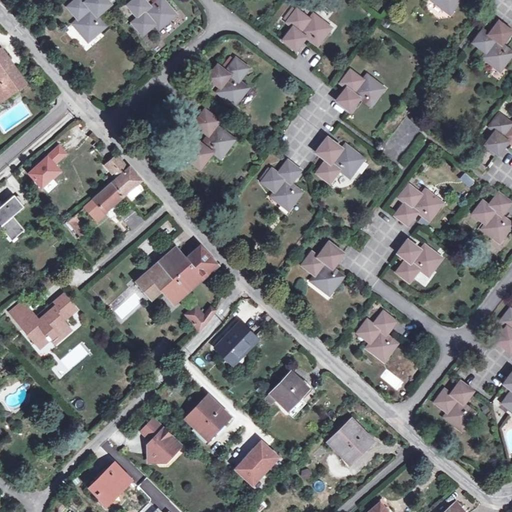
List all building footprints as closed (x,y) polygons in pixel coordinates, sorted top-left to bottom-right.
[(86,32),(91,38),(105,26),(96,16),(111,4),(107,0),(85,0),(84,1),(82,0),(74,0),(67,7),(76,19),(71,23),(82,35),(86,32)] [(152,8),(150,6),(144,0),(131,0),(127,4),(137,17),(131,22),(143,35),(154,24),(159,29),(176,14),(163,0),(156,0),(154,2),(156,5),(152,8)] [(431,0),(444,9),(447,6),(453,10),(460,0),(431,0)] [(450,14),(453,10),(447,6),(444,9),(450,14)] [(323,30),(327,24),(312,13),(309,18),(296,9),(286,22),(292,26),(282,40),(296,50),(305,37),(307,34),(310,37),(308,39),(318,45),(327,33),(323,30)] [(500,62),(504,65),(511,54),(511,51),(502,44),(510,34),(511,31),(498,20),(497,23),(489,33),(482,29),(472,42),(485,52),(481,57),(496,68),(500,62)] [(331,27),(327,24),(323,30),(327,33),(331,27)] [(87,42),(91,38),(86,32),(82,35),(87,42)] [(0,101),(26,83),(1,49),(0,49),(0,101)] [(240,91),(245,85),(239,81),(249,68),(235,58),(225,71),(217,64),(207,77),(218,86),(220,88),(221,86),(224,87),(220,94),(235,105),(243,94),(240,91)] [(500,71),(504,65),(500,62),(496,68),(500,71)] [(377,91),(381,85),(366,73),(362,79),(350,69),(340,82),(346,87),(341,93),(335,100),(348,109),(350,110),(359,97),(361,95),(365,98),(363,100),(371,106),(380,94),(377,91)] [(248,88),(245,85),(240,91),(243,94),(248,88)] [(385,87),(381,85),(377,91),(380,94),(385,87)] [(215,90),(220,94),(224,87),(221,86),(220,88),(218,86),(215,90)] [(214,128),(216,125),(220,120),(204,109),(193,124),(208,134),(201,143),(196,139),(184,155),(200,168),(212,152),(217,155),(221,150),(225,153),(235,139),(219,128),(217,130),(214,128)] [(511,121),(511,123),(498,113),(488,127),(494,132),(484,145),(498,155),(504,146),(508,142),(510,139),(511,141),(511,143),(511,144),(511,121)] [(342,148),(340,147),(327,137),(316,152),(319,154),(326,160),(316,173),(330,182),(339,170),(346,175),(350,169),(354,172),(364,159),(348,146),(343,153),(341,151),(342,148)] [(60,170),(54,164),(65,153),(59,146),(30,173),(36,180),(42,187),(60,170)] [(221,158),(225,153),(221,150),(217,155),(221,158)] [(117,156),(111,161),(105,166),(115,177),(113,179),(115,180),(112,183),(84,207),(97,221),(106,212),(105,211),(123,196),(126,193),(133,199),(142,191),(136,184),(141,180),(129,167),(128,168),(117,156)] [(289,186),(291,183),(300,171),(287,160),(277,173),(271,169),(261,182),(274,191),(270,197),(282,206),(285,202),(291,207),(302,192),(294,186),(293,188),(289,186)] [(261,182),(271,169),(268,167),(258,180),(261,182)] [(350,178),(354,172),(350,169),(346,175),(350,178)] [(469,188),(475,182),(465,172),(459,178),(469,188)] [(434,206),(439,200),(424,189),(420,193),(408,184),(398,198),(404,202),(394,215),(408,226),(412,221),(417,213),(419,210),(423,213),(421,215),(429,221),(438,209),(434,206)] [(500,218),(502,216),(506,210),(511,202),(498,192),(488,205),(482,200),(472,214),(484,223),(481,228),(496,239),(500,233),(504,236),(511,225),(511,223),(506,219),(504,221),(500,218)] [(11,214),(21,205),(14,197),(0,209),(0,226),(12,240),(25,230),(13,216),(11,214)] [(443,203),(439,200),(434,206),(438,209),(443,203)] [(11,214),(13,216),(23,207),(21,205),(11,214)] [(120,216),(132,230),(143,221),(131,206),(120,216)] [(92,226),(80,212),(67,223),(80,237),(92,226)] [(500,242),(504,236),(500,233),(496,239),(500,242)] [(421,249),(419,247),(408,239),(397,252),(405,258),(396,271),(409,281),(419,268),(425,273),(429,267),(433,270),(442,257),(427,246),(422,253),(419,251),(421,249)] [(331,270),(332,268),(336,263),(344,253),(328,242),(317,257),(311,252),(301,266),(314,275),(310,281),(323,290),(325,287),(331,292),(343,276),(335,270),(334,272),(331,270)] [(149,273),(162,288),(173,301),(215,264),(215,263),(200,246),(185,259),(177,249),(149,273)] [(429,276),(433,270),(429,267),(425,273),(429,276)] [(162,288),(149,273),(138,283),(151,297),(162,288)] [(64,295),(48,309),(51,312),(39,322),(36,319),(22,302),(10,313),(29,335),(36,344),(47,335),(51,339),(54,343),(71,329),(64,321),(77,309),(68,300),(64,295)] [(205,314),(211,318),(216,309),(217,309),(211,306),(205,314)] [(208,322),(203,317),(195,307),(186,315),(200,331),(205,325),(208,322)] [(511,309),(510,308),(500,322),(506,327),(495,341),(510,352),(511,349),(511,309)] [(48,309),(36,319),(39,322),(51,312),(48,309)] [(384,336),(386,334),(395,321),(382,311),(372,324),(366,320),(356,333),(369,343),(365,348),(378,357),(380,353),(386,357),(397,343),(389,337),(387,339),(384,336)] [(217,349),(234,364),(257,338),(241,323),(217,349)] [(40,348),(51,339),(47,335),(36,344),(40,348)] [(511,371),(503,383),(511,390),(502,402),(511,409),(511,371)] [(291,372),(272,393),(278,398),(288,408),(308,387),(291,372)] [(144,373),(138,378),(142,381),(147,376),(144,373)] [(462,405),(463,403),(473,390),(459,380),(450,393),(444,388),(433,402),(447,412),(443,417),(455,426),(458,422),(464,427),(475,412),(467,406),(466,408),(462,405)] [(278,398),(272,393),(267,398),(272,404),(278,398)] [(187,418),(209,438),(229,416),(208,396),(187,418)] [(342,455),(350,463),(373,441),(352,420),(329,441),(342,455)] [(172,458),(174,460),(184,449),(154,421),(143,434),(153,444),(153,449),(149,450),(150,467),(158,466),(163,462),(167,465),(172,458)] [(461,430),(464,427),(458,422),(455,426),(461,430)] [(244,450),(262,467),(275,453),(258,438),(250,446),(249,445),(244,450)] [(240,458),(232,465),(249,481),(262,467),(244,450),(238,456),(240,458)] [(347,466),(350,463),(342,455),(339,457),(347,466)] [(120,489),(121,491),(133,479),(115,461),(90,486),(106,503),(120,489)] [(107,504),(121,491),(120,489),(106,503),(107,504)] [(384,507),(380,503),(369,511),(388,511),(390,510),(386,505),(384,507)] [(437,511),(442,511),(447,508),(443,503),(435,510),(437,511)] [(444,511),(463,511),(456,503),(444,511)]
